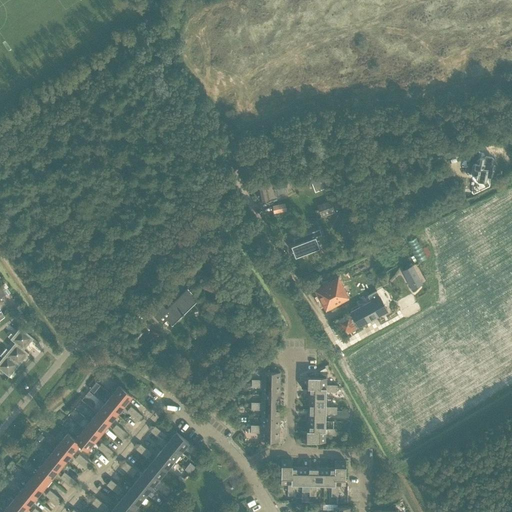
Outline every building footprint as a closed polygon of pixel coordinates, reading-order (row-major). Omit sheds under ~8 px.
[(466,167),(465,172),(467,174),(469,174),(470,173),(473,175),(477,176),(476,180),(478,182),(484,183),(486,181),(487,177),(491,178),(493,176),(495,165),(493,165),(494,160),(492,157),(486,156),(484,157),(481,157),(481,154),(479,151),(471,150),(468,152),(466,163),(468,166),(466,167)] [(319,173),(309,176),(315,192),(325,188),(319,173)] [(288,193),(286,180),(257,186),(259,198),(260,200),(275,197),(274,195),(288,193)] [(330,200),(317,205),(321,218),(335,212),(330,200)] [(276,214),(287,212),(286,204),(274,206),(276,214)] [(295,244),(291,245),(295,257),(315,249),(319,247),(315,237),(322,234),(319,228),(293,239),(295,244)] [(183,261),(176,266),(180,271),(187,266),(183,261)] [(326,311),(350,298),(338,276),(314,290),(326,311)] [(7,288),(0,292),(0,298),(0,299),(10,292),(7,288)] [(160,302),(150,312),(161,323),(162,324),(167,320),(172,325),(198,299),(187,289),(166,309),(160,302)] [(370,301),(350,312),(358,327),(388,311),(377,291),(368,296),(370,301)] [(11,333),(8,337),(10,339),(15,343),(23,350),(33,338),(20,327),(13,335),(11,333)] [(6,348),(3,352),(19,365),(28,354),(23,350),(15,343),(9,351),(6,348)] [(0,355),(3,358),(0,360),(0,369),(9,377),(19,365),(3,352),(0,355)] [(252,379),(252,383),(280,383),(280,372),(262,371),(262,379),(252,379)] [(302,388),(309,388),(309,387),(337,388),(337,385),(326,385),(326,378),(302,377),(302,388)] [(280,395),(280,383),(252,383),(251,387),(262,387),(262,395),(280,395)] [(119,385),(112,395),(124,405),(131,395),(119,385)] [(309,387),(309,388),(308,399),(326,399),(326,391),(337,391),(337,388),(309,387)] [(117,414),(124,405),(112,395),(104,404),(117,414)] [(251,402),(251,406),(279,406),(280,395),(262,395),(262,402),(251,402)] [(308,399),(308,409),(336,410),(336,407),(326,407),(326,399),(308,399)] [(109,423),(117,414),(104,404),(97,413),(109,423)] [(137,411),(131,406),(127,411),(133,416),(137,411)] [(279,418),(279,406),(251,406),(251,409),(261,410),(261,417),(279,418)] [(336,410),(308,409),(308,420),(325,421),(326,413),(336,413),(336,410)] [(138,421),(143,416),(137,411),(133,416),(138,421)] [(97,413),(90,421),(102,432),(109,423),(97,413)] [(251,425),(251,429),(279,429),(279,418),(261,417),(261,425),(251,425)] [(308,420),(308,431),(336,432),(336,429),(325,428),(325,421),(308,420)] [(94,441),(102,432),(90,421),(82,431),(94,441)] [(122,429),(116,424),(112,429),(118,434),(122,429)] [(160,430),(155,426),(150,431),(156,435),(160,430)] [(123,439),(127,434),(128,433),(122,429),(118,434),(123,439)] [(279,429),(251,429),(251,432),(261,432),(261,441),(279,441),(279,429)] [(160,430),(156,435),(162,440),(166,435),(160,430)] [(82,431),(75,439),(80,443),(79,443),(87,450),(94,441),(82,431)] [(336,432),(308,431),(301,431),(301,442),(325,442),(325,435),(336,435),(336,432)] [(176,432),(168,441),(181,451),(188,442),(176,432)] [(80,443),(75,439),(67,433),(59,442),(72,453),(79,443),(80,443)] [(41,435),(37,439),(41,443),(45,438),(41,435)] [(168,441),(161,450),(173,460),(181,451),(168,441)] [(65,461),(72,453),(59,442),(52,451),(65,461)] [(103,452),(107,447),(102,442),(97,447),(103,452)] [(146,448),(140,444),(136,449),(142,453),(146,448)] [(107,447),(103,452),(109,457),(113,451),(107,447)] [(147,458),(151,453),(146,448),(142,453),(147,458)] [(161,450),(154,459),(166,469),(173,460),(161,450)] [(52,451),(45,460),(57,470),(65,461),(52,451)] [(85,459),(79,454),(75,459),(81,464),(85,459)] [(85,459),(81,464),(86,469),(91,463),(85,459)] [(159,478),(166,469),(154,459),(146,468),(159,478)] [(45,460),(38,469),(50,479),(57,470),(45,460)] [(291,495),(291,467),(292,467),(292,460),(281,460),(281,484),(288,485),(287,495),(291,495)] [(131,466),(125,462),(125,461),(121,467),(127,471),(131,466)] [(335,461),(335,468),(335,496),(338,496),(338,485),(345,486),(345,461),(335,461)] [(132,476),(137,471),(131,466),(127,471),(132,476)] [(302,467),(292,467),(291,467),(291,495),(294,495),(294,485),(302,485),(302,467)] [(309,496),(313,496),(313,468),(302,467),(302,485),(310,485),(309,496)] [(151,487),(159,478),(146,468),(139,477),(151,487)] [(313,468),(313,496),(316,496),(316,485),(324,485),(324,468),(313,468)] [(335,468),(324,468),(324,485),(331,485),(331,496),(335,496),(335,468)] [(38,469),(30,478),(43,488),(50,479),(38,469)] [(70,477),(64,472),(60,477),(66,482),(70,477)] [(72,486),(76,481),(70,477),(66,482),(72,486)] [(139,477),(132,486),(144,496),(151,487),(139,477)] [(35,497),(43,488),(30,478),(23,487),(35,497)] [(116,484),(111,480),(107,485),(112,489),(116,484)] [(118,494),(122,489),(116,484),(112,489),(118,494)] [(137,505),(144,496),(132,486),(124,495),(137,505)] [(28,506),(35,497),(23,487),(16,496),(28,506)] [(51,500),(55,495),(50,490),(46,495),(51,500)] [(55,495),(51,500),(57,504),(61,499),(55,495)] [(126,511),(130,511),(137,505),(124,495),(117,504),(126,511)] [(16,496),(8,505),(16,511),(23,511),(28,506),(16,496)] [(97,507),(102,502),(96,498),(92,503),(97,507)] [(108,507),(102,502),(97,507),(103,511),(108,507)]
